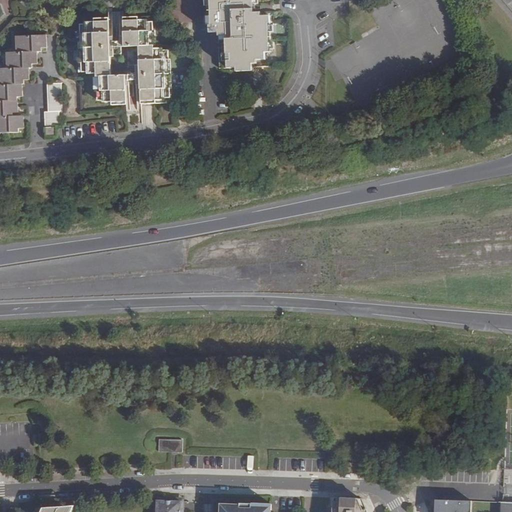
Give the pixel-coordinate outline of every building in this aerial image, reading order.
[(217,29),(218,64),(235,64),(235,68),(252,68),(252,62),(255,62),(255,58),(265,57),(264,50),(269,50),(268,15),(261,15),(261,11),(254,12),(253,0),(208,0),(209,15),(211,15),(212,22),(209,22),(210,29),(217,29)] [(110,33),(110,20),(85,19),(85,22),(79,22),(78,71),(95,71),(95,98),(103,98),(102,100),(112,100),(112,103),(125,103),(125,84),(129,84),(129,79),(136,79),(136,84),(140,84),(140,102),(155,102),(155,98),(164,98),(164,95),(168,95),(168,86),(169,86),(170,57),(167,57),(167,49),(161,49),(161,46),(152,46),(152,19),(147,19),(147,18),(126,18),(126,33),(119,33),(118,39),(114,39),(115,33),(110,33)] [(0,131),(19,131),(19,127),(25,126),(25,115),(18,116),(17,96),(24,96),(23,79),(29,79),(28,66),(33,66),(33,63),(37,63),(36,51),(41,51),(41,46),(46,46),(46,33),(15,35),(15,50),(5,50),(6,66),(0,66),(0,131)] [(44,112),(45,136),(55,135),(55,126),(59,126),(58,112),(62,112),(61,83),(47,83),(47,112),(44,112)] [(160,440),(160,452),(183,453),(184,440),(160,440)] [(184,511),(185,499),(157,498),(157,502),(181,502),(180,511),(184,511)] [(357,498),(338,498),(334,501),(334,511),(368,511),(367,509),(362,510),(357,498)] [(437,500),(436,511),(472,511),(473,501),(437,500)] [(275,511),(272,511),(272,502),(241,501),(241,504),(222,503),(221,511),(275,511)] [(180,511),(181,502),(157,502),(157,509),(155,511),(180,511)]
